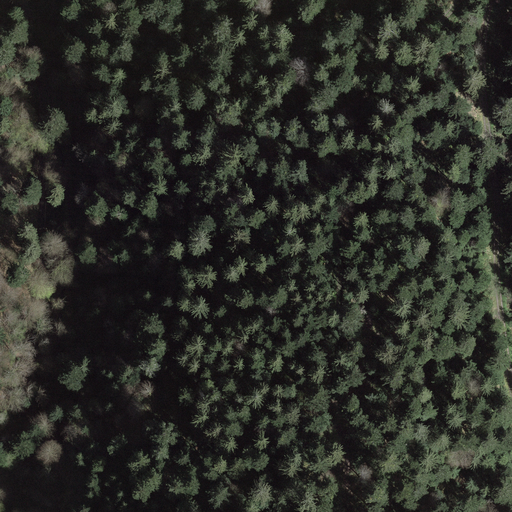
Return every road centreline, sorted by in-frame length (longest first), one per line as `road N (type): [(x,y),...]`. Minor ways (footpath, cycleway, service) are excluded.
road 1 (track): [(457,0),(362,100),(325,462),(310,511)]
road 2 (track): [(511,380),(486,101),(491,0)]
